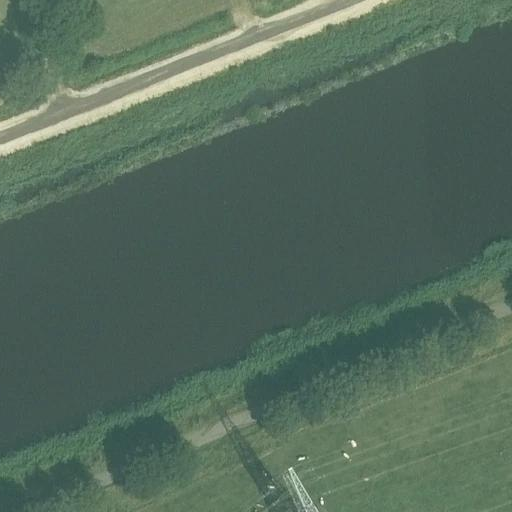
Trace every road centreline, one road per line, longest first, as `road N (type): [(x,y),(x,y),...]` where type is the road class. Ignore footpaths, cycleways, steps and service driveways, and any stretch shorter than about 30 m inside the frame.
road 1 (unclassified): [(8,511),(160,455),(511,301)]
road 2 (track): [(348,0),(0,140)]
